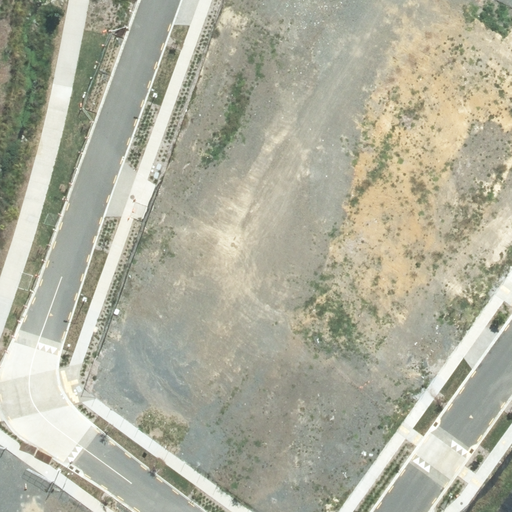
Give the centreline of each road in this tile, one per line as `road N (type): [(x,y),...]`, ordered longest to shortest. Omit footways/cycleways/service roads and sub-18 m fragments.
road 1 (residential): [(157,0),(36,335),(29,374),(42,418),(169,511)]
road 2 (residential): [(511,345),(394,511)]
